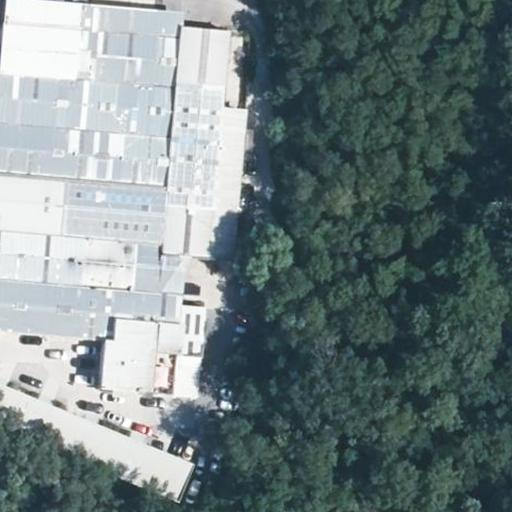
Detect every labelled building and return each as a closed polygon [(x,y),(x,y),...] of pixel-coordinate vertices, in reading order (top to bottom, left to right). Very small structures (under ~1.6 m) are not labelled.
[(1,0),(0,15),(0,22),(0,23),(75,29),(78,4),(20,0),(1,0)] [(75,29),(0,23),(0,28),(0,331),(102,342),(98,389),(170,396),(174,355),(175,346),(196,348),(201,309),(178,306),(158,292),(184,246),(183,257),(229,262),(241,113),(218,110),(223,31),(180,28),(150,24),(151,10),(78,4),(75,29)] [(181,12),(151,10),(150,24),(180,28),(181,12)] [(178,306),(183,257),(184,246),(158,292),(178,306)] [(209,299),(208,262),(186,263),(187,299),(209,299)] [(175,346),(174,355),(195,358),(196,348),(175,346)] [(0,428),(179,502),(193,467),(0,387),(0,428)]
